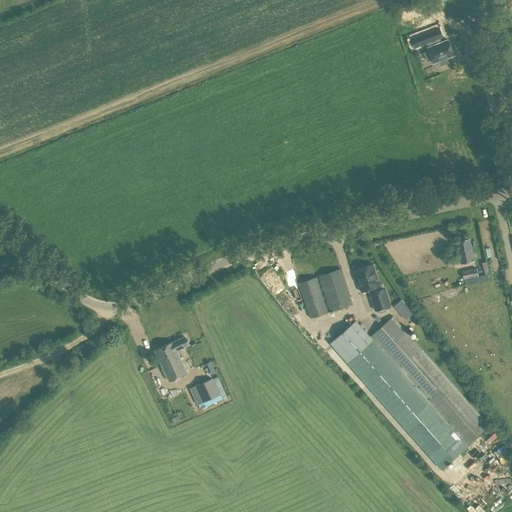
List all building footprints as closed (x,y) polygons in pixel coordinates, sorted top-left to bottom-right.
[(480,0),(459,0),(459,5),(456,5),(456,15),(464,15),(464,29),(480,29),(480,0)] [(453,56),(447,41),(439,44),(437,39),(442,37),(438,29),(411,40),(414,49),(427,43),(429,48),(428,49),(430,54),(427,55),(430,62),(433,61),(434,63),(453,56)] [(438,66),(430,69),(434,78),(441,76),(438,66)] [(469,239),(455,242),(460,264),(474,260),(469,239)] [(369,266),(351,273),(359,294),(368,290),(369,294),(368,295),(374,312),(389,306),(383,289),(381,289),(380,285),(377,286),(369,266)] [(340,269),(318,276),(330,312),(352,304),(340,269)] [(475,269),(461,272),(463,280),(477,276),(475,269)] [(314,278),(298,283),(310,319),(326,313),(314,278)] [(393,317),(369,338),(466,447),(490,426),(393,317)] [(315,328),(305,335),(303,331),(297,336),(307,349),(322,337),(315,328)] [(184,336),(154,350),(168,381),(186,373),(176,351),(188,345),(184,336)] [(366,340),(344,360),(441,469),(449,462),(413,422),(427,409),(366,340)] [(219,394),(212,378),(196,386),(203,401),(219,394)] [(478,451),(473,460),(478,462),(483,453),(478,451)]
